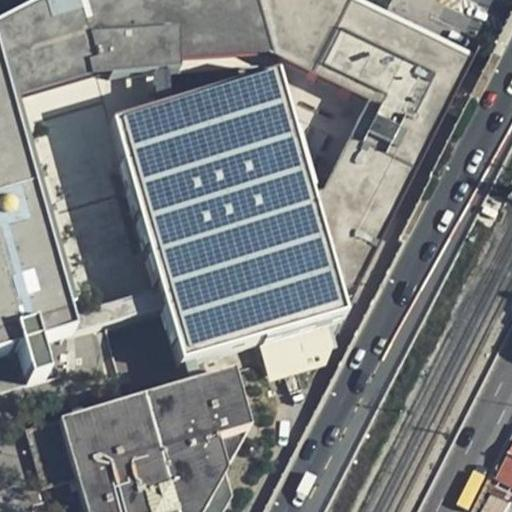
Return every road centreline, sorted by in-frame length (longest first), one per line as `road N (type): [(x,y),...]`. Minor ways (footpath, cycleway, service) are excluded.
road 1 (trunk): [(511,81),(291,511)]
road 2 (trunk): [(446,511),(511,378)]
